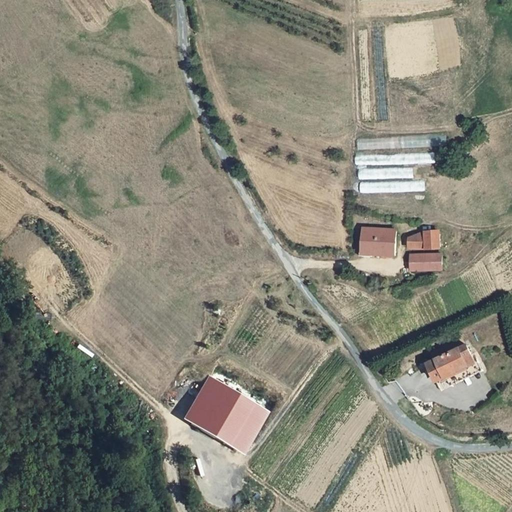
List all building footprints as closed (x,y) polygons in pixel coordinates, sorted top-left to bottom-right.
[(360,168),(360,193),(426,191),(426,179),(414,180),(414,167),(360,168)] [(421,250),(438,251),(436,232),(419,232),(420,236),(421,250)] [(405,250),(421,250),(420,236),(407,239),(405,250)] [(376,250),(367,254),(374,274),(382,270),(384,274),(405,266),(395,242),(376,250)] [(439,269),(437,255),(421,259),(423,272),(439,269)] [(464,356),(459,346),(421,366),(430,383),(459,369),(455,361),(464,356)] [(184,419),(242,453),(267,412),(209,377),(184,419)]
